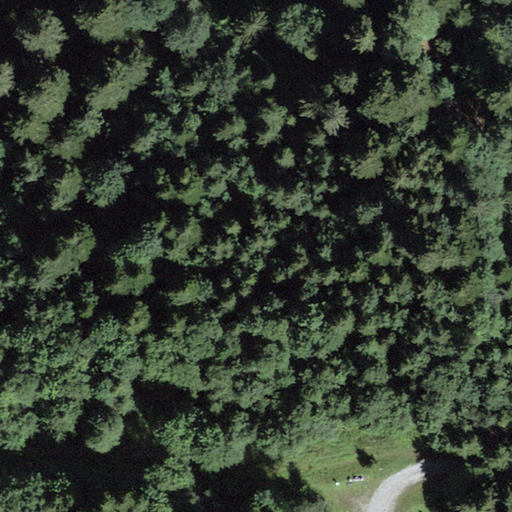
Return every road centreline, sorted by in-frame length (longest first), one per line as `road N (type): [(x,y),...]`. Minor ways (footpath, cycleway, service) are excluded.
road 1 (track): [(452,466),(374,453),(236,473),(0,460)]
road 2 (track): [(511,472),(452,466),(406,474),(389,489),(383,511)]
